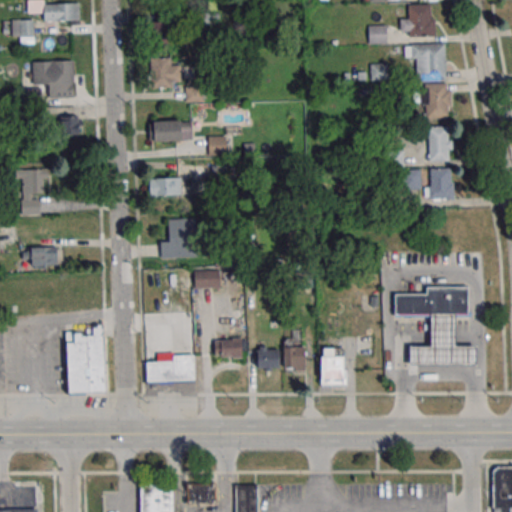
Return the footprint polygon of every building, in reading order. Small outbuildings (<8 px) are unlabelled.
[(79,3),(43,3),(43,21),(79,21),(79,3)] [(400,17),(400,37),(433,37),(433,4),(410,4),(410,17),(400,17)] [(34,36),(34,19),(11,19),(11,36),(34,36)] [(153,20),(153,44),(174,44),(174,20),(153,20)] [(386,43),(386,25),(368,25),(368,43),(386,43)] [(445,43),(405,43),(405,58),(416,58),(416,81),(445,81),(445,43)] [(150,87),(174,87),(174,58),(150,58),(150,87)] [(32,86),(45,86),(45,98),(74,97),(73,60),(32,61),(32,86)] [(387,79),(387,63),(370,63),(370,79),(387,79)] [(423,117),(449,117),(449,84),(423,84),(423,117)] [(203,102),(203,87),(184,87),(184,102),(203,102)] [(61,134),(82,134),(82,116),(61,116),(61,134)] [(148,121),(148,141),(181,141),(181,132),(191,132),(191,121),(148,121)] [(451,160),(451,126),(427,126),(427,160),(451,160)] [(208,156),(227,156),(227,136),(208,136),(208,156)] [(386,151),(386,166),(403,166),(403,151),(386,151)] [(21,214),(39,214),(39,192),(46,192),(46,168),(16,169),(16,179),(21,179),(21,214)] [(452,199),(452,168),(428,168),(428,199),(452,199)] [(403,188),(421,188),(421,170),(403,170),(403,188)] [(149,196),(180,196),(180,178),(149,178),(149,196)] [(160,257),(197,257),(196,218),(168,218),(169,240),(160,240),(160,257)] [(57,247),(21,247),(21,258),(29,258),(29,267),(57,267),(57,247)] [(219,269),(194,269),(194,287),(219,287),(219,269)] [(468,316),(468,311),(466,311),(466,284),(422,285),(422,291),(392,292),(392,316),(468,316)] [(453,311),(453,344),(475,344),(475,365),(405,365),(405,344),(428,344),(428,311),(453,311)] [(106,393),(104,329),(65,330),(66,394),(106,393)] [(214,357),(242,357),(242,339),(214,339),(214,357)] [(283,341),(284,372),(305,371),(304,341),(283,341)] [(279,370),(279,347),(255,347),(255,370),(279,370)] [(320,348),(320,384),(344,384),(344,348),(320,348)] [(194,383),(194,354),(157,354),(157,361),(146,361),(146,383),(194,383)] [(511,465),(492,466),(492,509),(511,509),(511,465)] [(188,483),(188,503),(216,503),(216,483),(188,483)] [(173,511),(173,484),(142,485),(142,511),(173,511)] [(234,511),(258,511),(258,485),(235,485),(234,511)]
